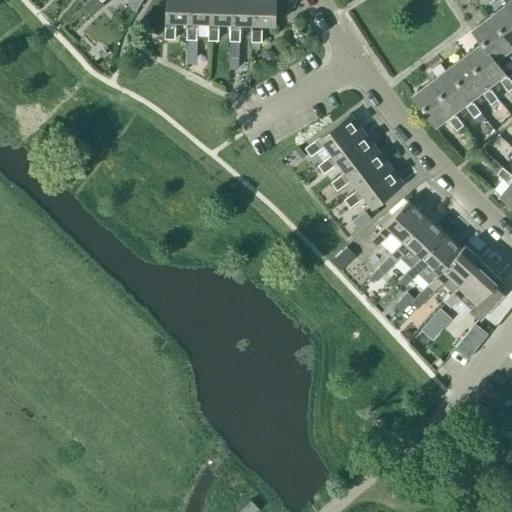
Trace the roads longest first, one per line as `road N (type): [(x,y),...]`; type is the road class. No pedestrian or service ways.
road 1 (residential): [(511,327),(454,399),(330,511)]
road 2 (residential): [(511,241),(351,66)]
road 3 (residential): [(243,125),(351,66)]
